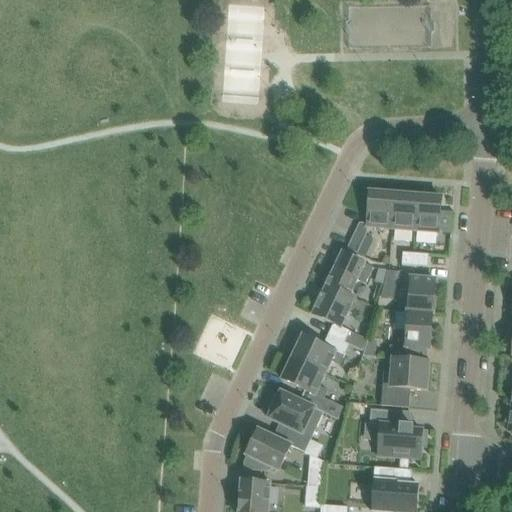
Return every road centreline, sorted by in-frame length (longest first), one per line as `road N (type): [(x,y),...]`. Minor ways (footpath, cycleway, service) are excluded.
road 1 (residential): [(206,511),(216,432),(356,142),(380,128),(484,125)]
road 2 (residential): [(461,462),(484,125)]
road 3 (residential): [(484,125),(483,0)]
